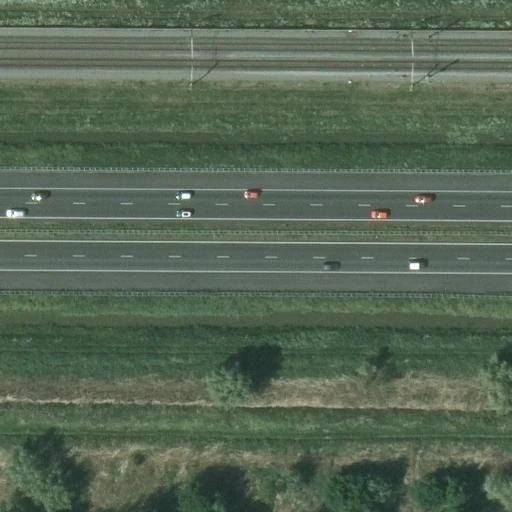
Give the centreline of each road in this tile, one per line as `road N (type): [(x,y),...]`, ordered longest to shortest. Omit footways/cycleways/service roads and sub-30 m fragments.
road 1 (track): [(0,11),(511,14)]
road 2 (motorway): [(511,203),(0,200)]
road 3 (motorway): [(0,258),(511,261)]
